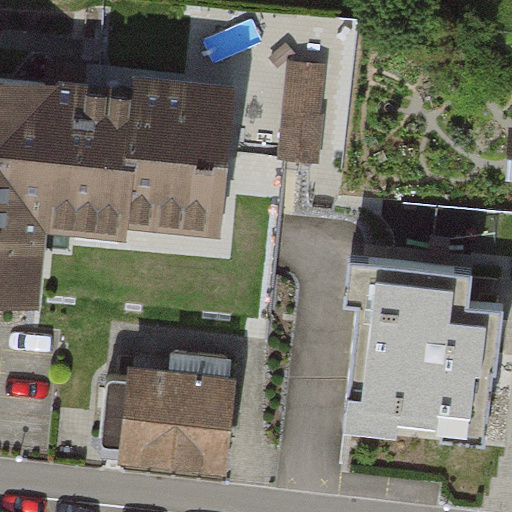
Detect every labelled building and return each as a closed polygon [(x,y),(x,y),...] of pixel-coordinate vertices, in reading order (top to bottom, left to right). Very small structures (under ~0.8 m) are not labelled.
[(0,80),(0,299),(32,303),(40,220),(119,227),(120,217),(132,93),(0,80)] [(132,93),(120,217),(216,227),(229,90),(133,81),(132,93)] [(321,127),(290,122),(286,152),(317,156),(321,127)] [(472,304),(475,272),(359,262),(345,425),(493,438),(504,307),(472,304)] [(117,452),(217,461),(226,370),(126,360),(117,452)]
